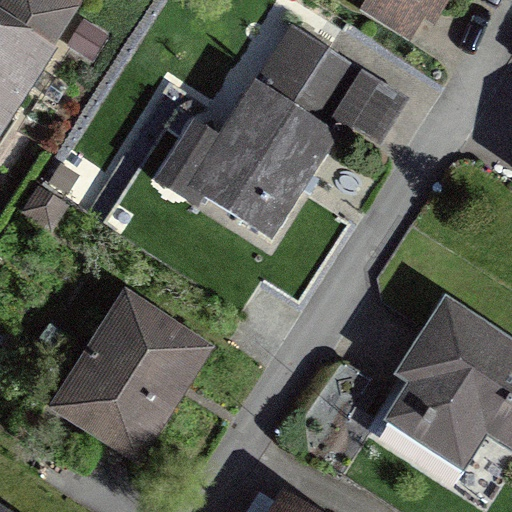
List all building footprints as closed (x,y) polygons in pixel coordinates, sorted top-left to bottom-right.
[(0,123),(45,53),(41,50),(68,8),(55,0),(9,0),(6,4),(30,20),(19,36),(0,24),(0,123)] [(363,70),(295,28),(192,189),(268,237),(334,135),(325,129),(363,70)] [(432,109),(386,80),(352,134),(398,163),(432,109)] [(126,299),(57,409),(137,459),(170,407),(166,404),(203,347),(126,299)] [(511,347),(447,307),(422,346),(435,354),(405,401),(438,423),(415,457),(457,484),(482,445),(471,438),(479,425),(511,445),(511,347)]
